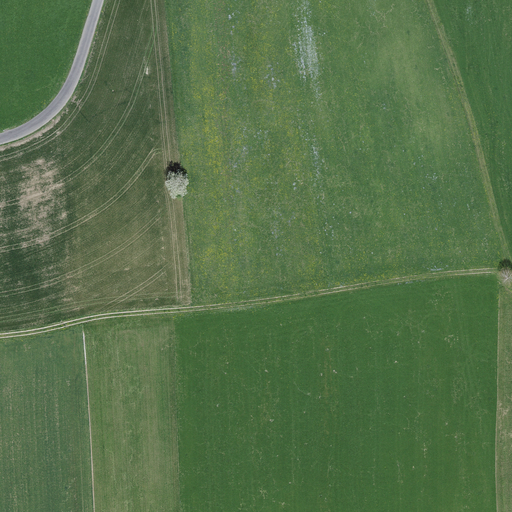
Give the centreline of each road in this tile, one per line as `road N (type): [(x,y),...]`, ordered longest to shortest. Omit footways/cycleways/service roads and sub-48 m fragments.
road 1 (track): [(0,335),(467,271),(511,276)]
road 2 (track): [(511,272),(425,0)]
road 3 (unclassified): [(98,0),(58,104),(36,124),(0,138)]
